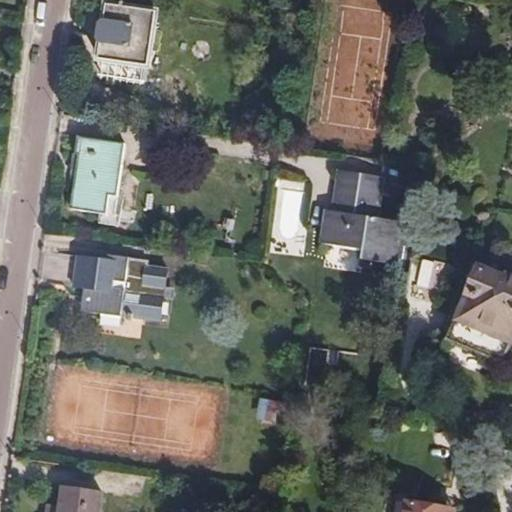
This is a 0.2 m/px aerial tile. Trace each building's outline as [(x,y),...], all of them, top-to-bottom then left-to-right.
[(105,41),(99,76),(150,82),(151,66),(155,67),(163,11),(109,4),(107,21),(103,24),(102,38),(105,41)] [(74,209),(103,213),(109,213),(111,197),(119,198),(127,144),(80,137),(77,155),(83,156),(74,209)] [(331,213),(326,245),(368,252),(367,260),(399,264),(405,222),(381,219),(387,179),(343,173),(337,213),(331,213)] [(293,241),(295,186),(271,185),(269,240),(293,241)] [(109,213),(103,213),(101,230),(120,232),(125,199),(119,198),(111,197),(109,213)] [(108,253),(107,260),(117,261),(117,267),(127,269),(128,255),(108,253)] [(81,309),(85,310),(89,286),(75,285),(78,256),(64,254),(59,294),(83,296),(81,309)] [(89,286),(85,310),(103,312),(103,309),(123,311),(122,315),(142,318),(143,315),(161,318),(167,268),(148,265),(149,258),(128,255),(127,269),(117,267),(117,261),(107,260),(78,256),(75,285),(89,286)] [(505,364),(511,347),(511,277),(484,266),(463,318),(458,316),(447,339),(505,364)] [(265,401),(263,410),(277,411),(287,413),(288,405),(265,401)] [(277,411),(263,410),(262,420),(275,422),(277,411)] [(62,511),(101,511),(104,491),(67,486),(66,487),(62,487),(61,499),(65,500),(64,504),(62,511)] [(395,511),(408,511),(410,501),(398,499),(395,511)] [(410,501),(408,511),(455,511),(456,509),(410,501)] [(50,511),(62,511),(64,504),(52,502),(50,511)]
